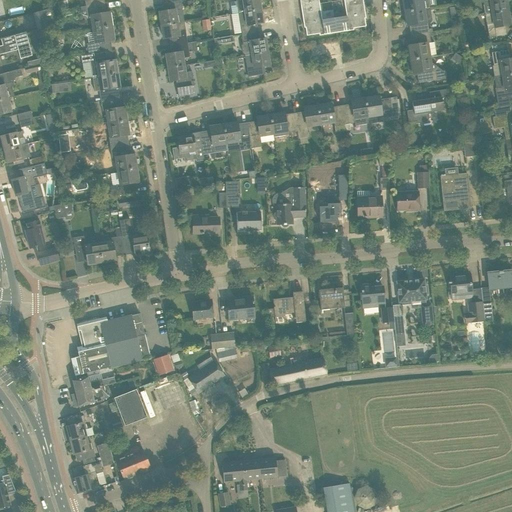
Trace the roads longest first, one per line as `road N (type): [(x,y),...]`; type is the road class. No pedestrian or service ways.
road 1 (unclassified): [(177,272),(511,230)]
road 2 (residential): [(206,447),(264,396),(360,377),(511,365)]
road 3 (unclassified): [(13,305),(177,272)]
road 4 (unclassified): [(177,272),(155,121)]
road 5 (tertiary): [(43,448),(37,390),(13,345),(13,305)]
road 6 (unclassified): [(295,85),(379,58),(380,0)]
road 7 (unclassified): [(155,121),(295,85)]
road 8 (residential): [(155,121),(135,0)]
road 9 (secondary): [(0,399),(49,511)]
